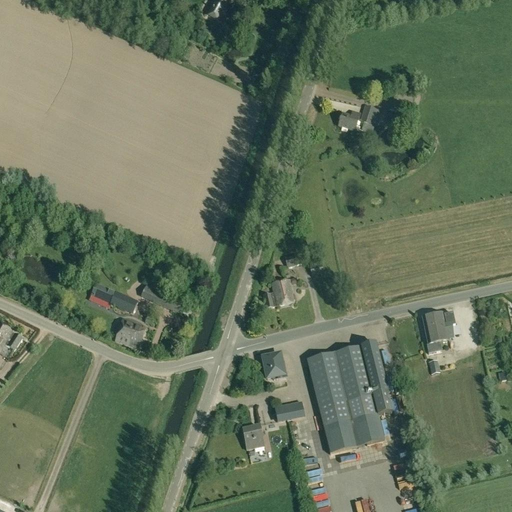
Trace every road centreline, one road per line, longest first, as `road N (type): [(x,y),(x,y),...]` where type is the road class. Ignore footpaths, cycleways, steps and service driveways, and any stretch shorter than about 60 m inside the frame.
road 1 (tertiary): [(223,355),(336,0)]
road 2 (tertiary): [(223,355),(511,287)]
road 3 (tertiary): [(223,355),(147,366),(0,305)]
road 4 (tertiary): [(171,511),(223,355)]
